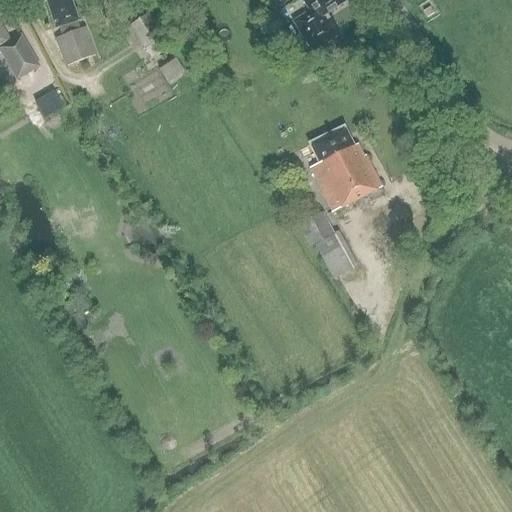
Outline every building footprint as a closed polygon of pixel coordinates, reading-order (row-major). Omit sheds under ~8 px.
[(62,36),(56,38),(65,66),(94,56),(85,28),(78,30),(75,22),(80,21),(76,9),(73,10),(69,0),(52,0),(53,2),(47,4),(56,28),(59,27),(62,36)] [(302,0),(310,12),(294,23),(313,51),(341,33),(332,19),(326,23),(322,17),(347,0),(346,0),(302,0)] [(151,60),(169,49),(148,16),(130,27),(151,60)] [(0,53),(16,82),(39,69),(21,37),(10,43),(0,26),(0,53)] [(185,73),(175,57),(157,69),(167,84),(185,73)] [(341,127),(309,144),(319,165),(310,170),(315,180),(332,213),(382,188),(365,157),(359,160),(341,127)] [(290,145),(282,150),(284,155),(293,150),(290,145)] [(333,280),(352,270),(323,214),(300,226),(311,248),(315,245),(333,280)]
